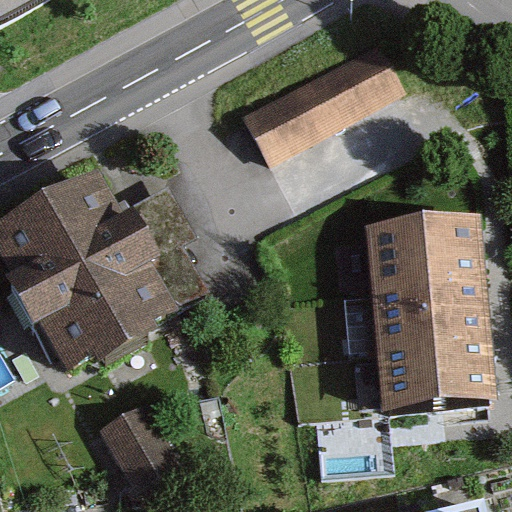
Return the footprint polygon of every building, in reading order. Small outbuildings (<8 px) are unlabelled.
[(0,0),(0,15),(1,18),(36,0),(0,0)] [(375,57),(247,121),(270,167),(398,102),(375,57)] [(106,175),(0,231),(0,260),(64,381),(182,318),(106,175)] [(473,224),(369,232),(384,412),(487,404),(473,224)] [(146,408),(100,435),(136,497),(182,470),(146,408)]
